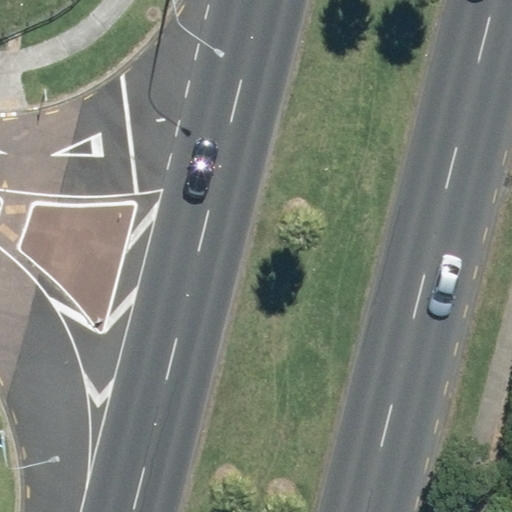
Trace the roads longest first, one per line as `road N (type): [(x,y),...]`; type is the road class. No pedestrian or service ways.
road 1 (primary): [(500,0),(368,511)]
road 2 (primary): [(128,511),(180,283),(233,106)]
road 3 (unclassified): [(0,166),(113,148),(233,106)]
road 4 (unclassified): [(69,511),(42,409),(0,321)]
